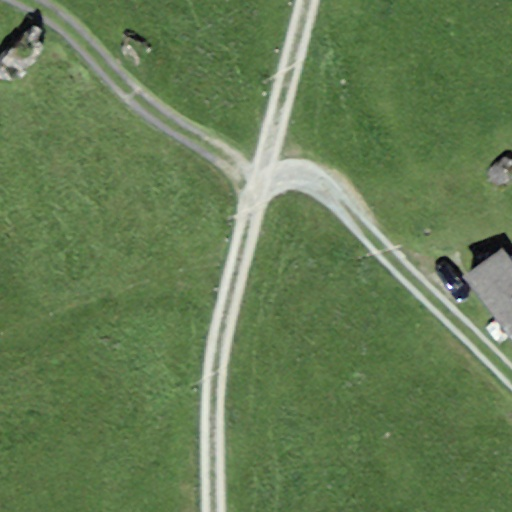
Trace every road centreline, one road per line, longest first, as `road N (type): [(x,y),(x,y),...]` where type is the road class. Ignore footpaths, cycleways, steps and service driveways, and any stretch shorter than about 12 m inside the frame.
road 1 (track): [(26,0),(58,15),(260,184),(331,178),(367,231),(511,368)]
road 2 (track): [(308,0),(216,353),(220,511)]
